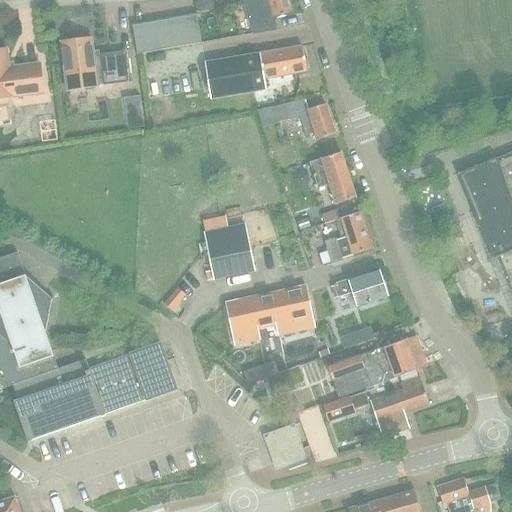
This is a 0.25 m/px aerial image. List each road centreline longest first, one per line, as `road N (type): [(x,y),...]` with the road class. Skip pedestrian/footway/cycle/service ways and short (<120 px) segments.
road 1 (residential): [(494,441),(482,380),(428,307),(319,0)]
road 2 (tertiary): [(494,441),(243,511)]
